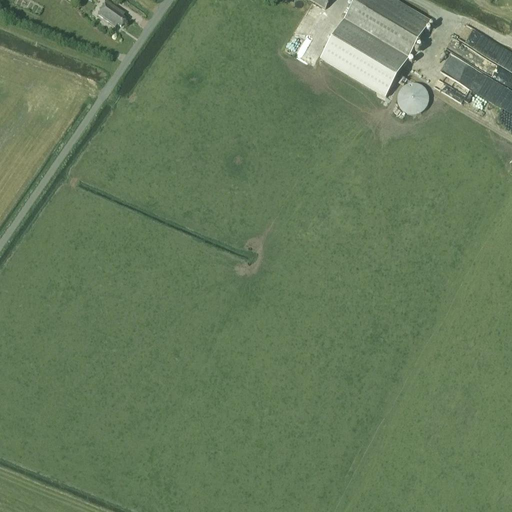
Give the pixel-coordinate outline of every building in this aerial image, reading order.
[(31,0),(29,0),(25,7),(36,13),(41,6),(31,0)] [(219,0),(246,15),(252,5),(242,0),(219,0)] [(306,0),(325,11),(331,0),(306,0)] [(357,0),(322,60),(386,99),(431,23),(392,0),(357,0)] [(117,27),(120,29),(125,22),(122,19),(124,16),(107,3),(97,17),(115,30),(117,27)] [(261,25),(267,14),(257,8),(251,18),(261,25)] [(469,91),(511,113),(511,73),(505,70),(500,81),(450,55),(441,72),(458,81),(454,89),(445,85),(442,91),(463,103),(469,91)] [(406,115),(408,115),(409,116),(410,116),(411,116),(413,116),(414,116),(415,116),(417,116),(418,116),(419,115),(420,115),(421,114),(422,114),(423,113),(424,112),(425,111),(426,110),(427,109),(428,108),(428,107),(429,105),(429,104),(429,103),(429,102),(429,100),(429,99),(429,98),(429,97),(429,95),(428,94),(428,93),(427,92),(426,91),(425,90),(425,89),(424,88),(423,87),(421,87),(420,86),(419,85),(418,85),(417,85),(415,85),(414,84),(413,84),(411,84),(410,85),(409,85),(408,85),(407,86),(405,87),(404,87),(403,88),(402,89),(401,90),(401,91),(400,92),(399,93),(399,94),(398,95),(398,96),(398,98),(397,99),(397,100),(397,102),(398,103),(398,104),(398,105),(399,107),(399,108),(400,109),(401,110),(401,111),(402,112),(403,113),(404,113),(405,114),(406,115)]
